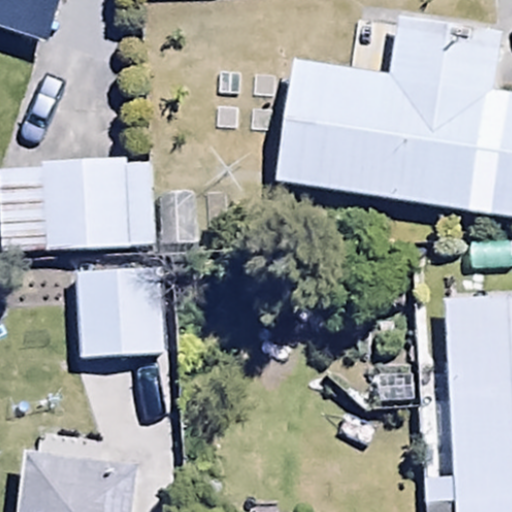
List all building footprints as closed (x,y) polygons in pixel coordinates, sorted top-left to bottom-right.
[(0,0),(0,43),(50,59),(68,0),(0,0)] [(303,80),(287,202),(511,230),(511,43),(412,31),(404,93),(303,80)] [(45,187),(0,186),(0,205),(2,265),(153,267),(153,176),(45,175),(45,187)] [(79,285),(80,374),(154,373),(153,284),(79,285)] [(511,511),(511,313),(454,318),(467,511),(511,511)] [(138,511),(142,483),(28,469),(23,511),(138,511)]
